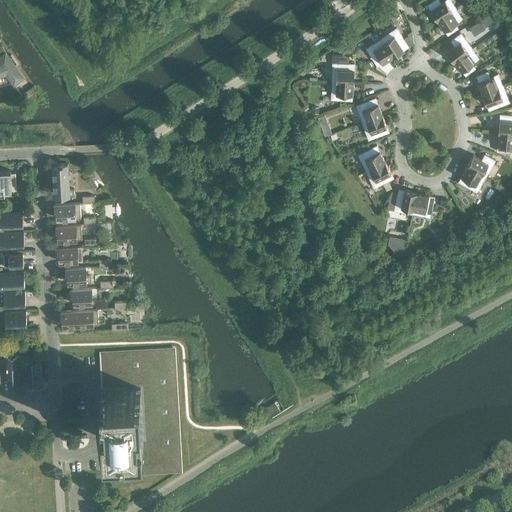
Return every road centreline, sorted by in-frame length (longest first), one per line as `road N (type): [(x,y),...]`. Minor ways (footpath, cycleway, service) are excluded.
road 1 (residential): [(423,66),(397,85),(404,170),(429,185),(442,181),(465,139),(456,95),(434,77)]
road 2 (residential): [(52,375),(40,153)]
